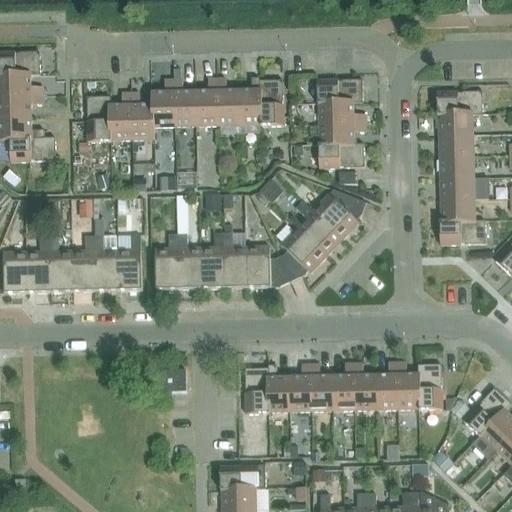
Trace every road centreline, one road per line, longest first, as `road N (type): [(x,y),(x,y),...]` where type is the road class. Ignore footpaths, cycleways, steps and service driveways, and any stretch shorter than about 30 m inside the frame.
road 1 (residential): [(0,336),(404,326)]
road 2 (residential): [(410,68),(370,38),(78,44)]
road 3 (residential): [(404,326),(398,97),(410,68)]
